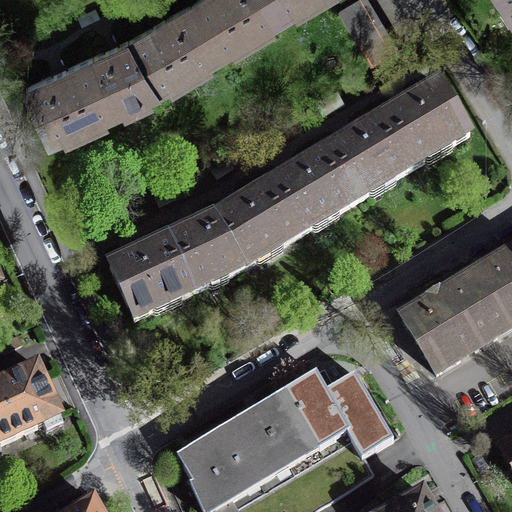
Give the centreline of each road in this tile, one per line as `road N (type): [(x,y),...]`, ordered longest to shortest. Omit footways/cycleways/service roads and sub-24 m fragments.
road 1 (residential): [(0,171),(126,455)]
road 2 (residential): [(126,455),(354,315)]
road 3 (residential): [(448,480),(354,315)]
road 4 (residential): [(354,315),(511,221)]
road 5 (residential): [(429,0),(511,129)]
